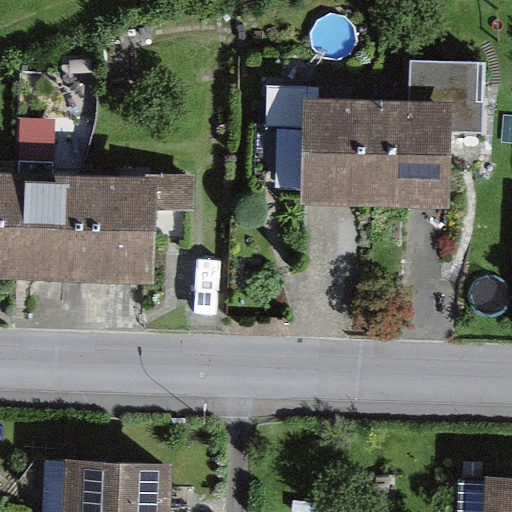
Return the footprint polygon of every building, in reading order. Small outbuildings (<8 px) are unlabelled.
[(364,118),(367,212),(436,212),(435,149),(473,148),(472,81),(446,81),(447,115),(364,118)] [(283,126),(286,215),(367,212),(364,118),(309,119),(308,85),(248,87),(250,127),(283,126)] [(28,118),(24,150),(67,155),(71,124),(28,118)] [(71,188),(0,186),(0,286),(69,290),(71,188)] [(71,188),(69,290),(145,293),(147,222),(171,223),(172,189),(71,188)] [(178,511),(180,474),(85,469),(82,511),(178,511)]
